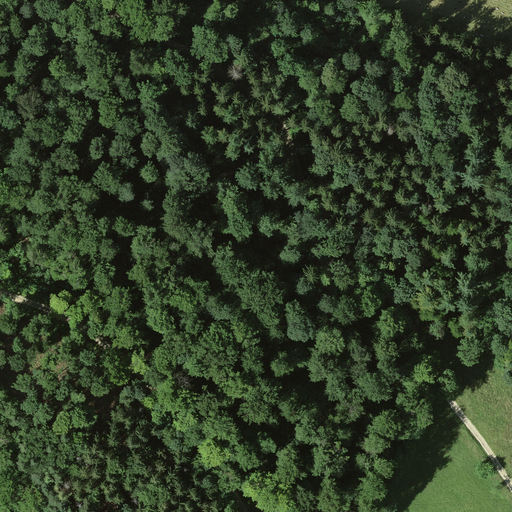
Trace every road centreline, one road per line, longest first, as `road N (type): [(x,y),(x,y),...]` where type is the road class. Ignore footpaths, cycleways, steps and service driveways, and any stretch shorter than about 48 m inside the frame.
road 1 (track): [(86,0),(175,45),(264,61),(398,68),(511,62)]
road 2 (track): [(511,488),(365,271),(324,225),(295,151),(295,128)]
road 3 (track): [(246,511),(162,367),(98,321),(0,280)]
road 4 (track): [(295,128),(442,233),(505,260)]
road 5 (track): [(295,128),(191,48)]
